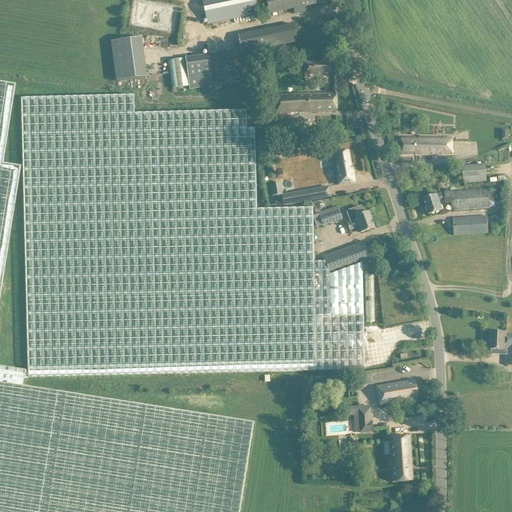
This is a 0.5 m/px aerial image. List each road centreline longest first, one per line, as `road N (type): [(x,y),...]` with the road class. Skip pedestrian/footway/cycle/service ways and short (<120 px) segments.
road 1 (unclassified): [(437,511),(432,333),(335,0)]
road 2 (unknown): [(432,356),(382,376),(372,393),(388,419),(434,426)]
